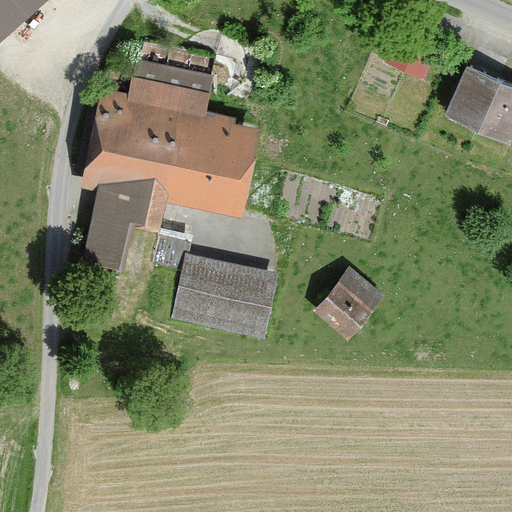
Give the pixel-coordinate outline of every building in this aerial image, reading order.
[(0,0),(0,41),(43,0),(0,0)] [(433,48),(393,31),(381,60),(421,76),(433,48)] [(124,91),(95,85),(74,182),(96,187),(80,257),(119,265),(129,221),(155,227),(163,194),(237,210),(256,123),(202,112),(210,75),(132,58),(124,91)] [(511,130),(511,80),(461,60),(442,111),(509,137),(511,130)] [(277,271),(184,250),(169,316),(262,337),(277,271)] [(382,293),(344,263),(309,308),(347,338),(382,293)]
